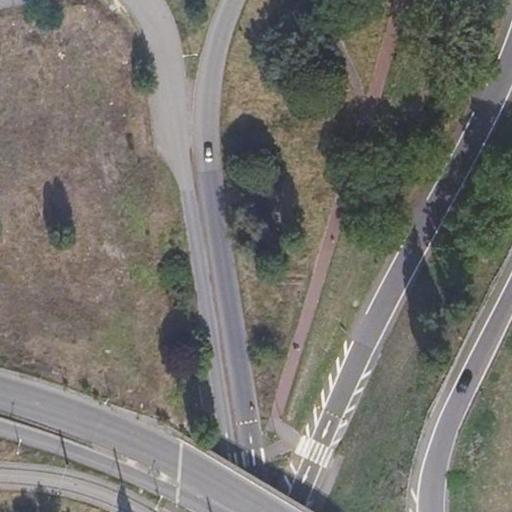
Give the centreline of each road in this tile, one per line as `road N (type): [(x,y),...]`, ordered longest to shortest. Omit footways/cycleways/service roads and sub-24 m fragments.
road 1 (trunk): [(511,51),(286,511)]
road 2 (secondary): [(0,395),(149,450),(247,511)]
road 3 (trunk): [(511,291),(445,428),(432,511)]
road 4 (unclassified): [(0,427),(216,511)]
